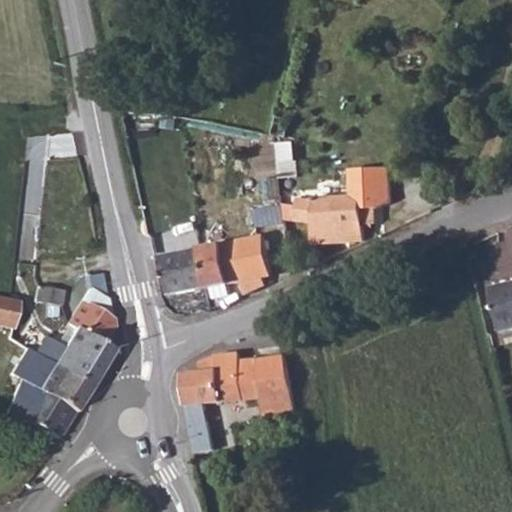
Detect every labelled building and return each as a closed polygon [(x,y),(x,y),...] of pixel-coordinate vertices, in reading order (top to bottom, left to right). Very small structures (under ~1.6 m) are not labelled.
[(270,132),(254,129),(252,137),(271,141),(273,133),(270,132)] [(392,152),(379,149),(378,156),(402,162),(403,154),(392,152)] [(317,237),(337,239),(367,241),(364,222),(376,220),(372,191),(342,192),(311,192),(310,195),(294,193),(296,215),(316,216),(317,219),(317,237)] [(287,222),(285,204),(256,209),(259,226),(287,222)] [(227,242),(225,243),(232,283),(243,281),(251,279),(247,259),(284,253),(282,232),(227,242)] [(225,243),(203,247),(210,287),(213,287),(230,283),(232,283),(225,243)] [(210,287),(203,247),(164,254),(172,294),(210,287)] [(251,279),(243,281),(248,293),(268,284),(268,277),(275,276),(276,273),(278,273),(279,280),(284,278),(283,271),(285,270),(284,253),(247,259),(251,279)] [(48,336),(38,352),(93,387),(116,351),(106,345),(115,325),(103,271),(88,275),(90,288),(69,323),(77,328),(65,347),(48,336)] [(38,280),(37,302),(37,306),(61,308),(62,287),(45,285),(45,280),(38,280)] [(511,281),(492,286),(503,329),(511,326),(511,281)] [(230,283),(213,287),(215,298),(231,294),(230,283)] [(0,294),(0,323),(15,327),(21,299),(0,294)] [(200,373),(185,374),(186,382),(187,388),(188,394),(188,400),(189,407),(260,400),(262,417),(292,407),(294,405),(283,350),(241,355),(240,346),(200,364),(200,373)] [(38,352),(30,347),(13,373),(15,375),(13,379),(16,382),(15,385),(19,388),(8,412),(61,437),(93,387),(38,352)] [(211,428),(192,432),(193,440),(194,447),(194,448),(196,459),(204,458),(203,454),(214,451),(211,428)]
